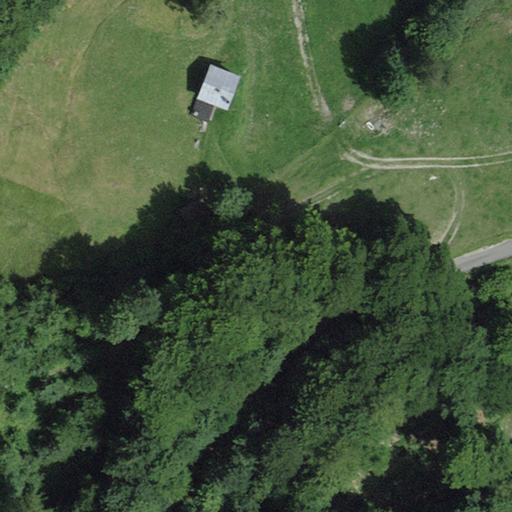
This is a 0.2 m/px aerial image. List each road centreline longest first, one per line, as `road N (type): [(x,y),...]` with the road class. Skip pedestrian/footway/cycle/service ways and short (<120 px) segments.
road 1 (unclassified): [(511,247),(356,308),(294,346),(137,511)]
road 2 (track): [(0,394),(91,368),(145,334),(227,250),(387,164)]
road 3 (track): [(387,164),(336,139),(311,85),(291,0)]
road 4 (track): [(387,164),(511,156)]
